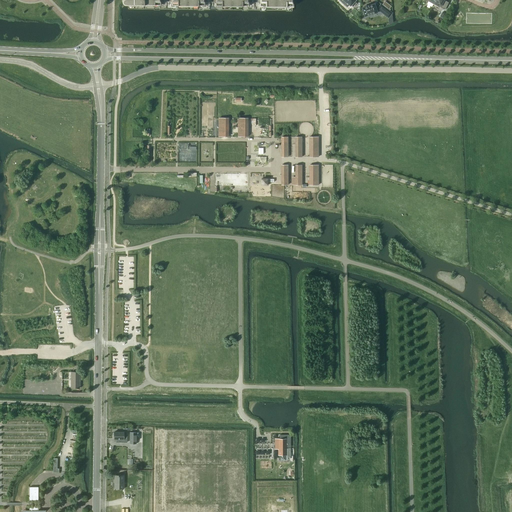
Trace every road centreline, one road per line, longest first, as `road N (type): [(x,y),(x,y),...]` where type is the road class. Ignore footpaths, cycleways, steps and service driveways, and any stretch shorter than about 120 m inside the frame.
road 1 (unclassified): [(97,85),(158,67),(511,70)]
road 2 (secondary): [(399,58),(103,49)]
road 3 (secondary): [(103,58),(399,58)]
road 4 (secondary): [(96,511),(98,297)]
